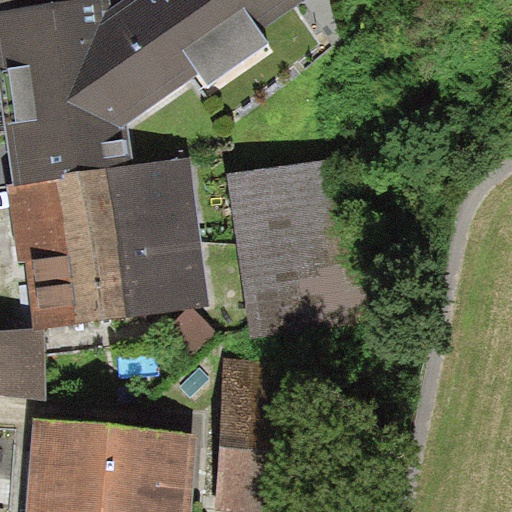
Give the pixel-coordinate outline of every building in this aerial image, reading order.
[(103,0),(0,16),(0,160),(3,185),(119,169),(113,132),(302,6),(298,0),(132,0),(106,18),(103,0)] [(187,160),(119,169),(3,185),(24,339),(35,339),(208,315),(187,160)] [(329,160),(218,181),(250,351),(362,330),(329,160)] [(24,339),(0,338),(0,402),(39,408),(35,339),(24,339)] [(293,511),(296,360),(229,359),(226,511),(293,511)] [(173,511),(181,441),(28,425),(18,511),(173,511)]
